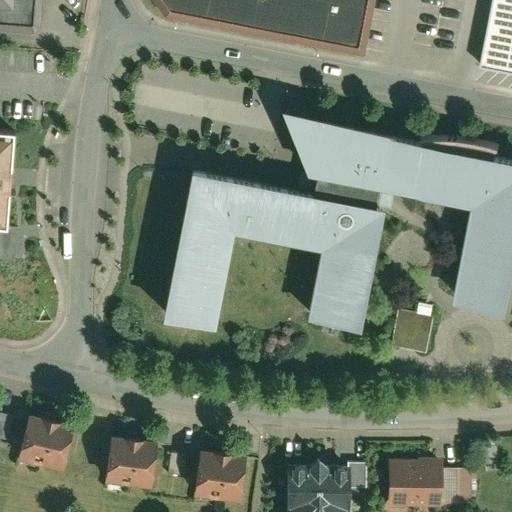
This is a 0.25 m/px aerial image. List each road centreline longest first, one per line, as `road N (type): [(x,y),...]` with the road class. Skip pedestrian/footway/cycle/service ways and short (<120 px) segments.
road 1 (residential): [(85,384),(317,424),(511,418)]
road 2 (residential): [(103,27),(511,111)]
road 3 (residential): [(85,384),(76,210),(103,27)]
